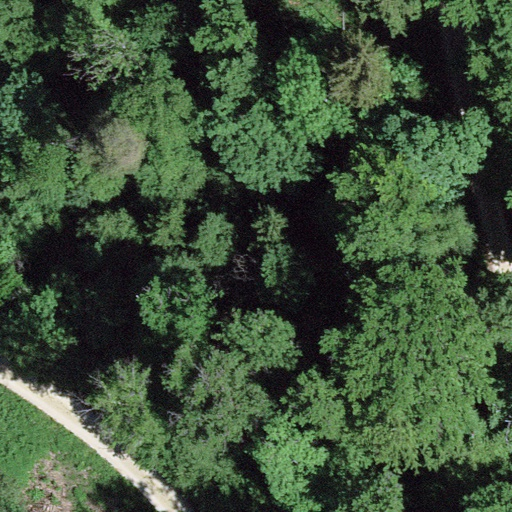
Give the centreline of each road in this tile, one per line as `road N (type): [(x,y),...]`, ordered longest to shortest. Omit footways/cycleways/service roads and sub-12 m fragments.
road 1 (track): [(511,313),(472,161),(454,0)]
road 2 (track): [(0,369),(99,438),(180,511)]
